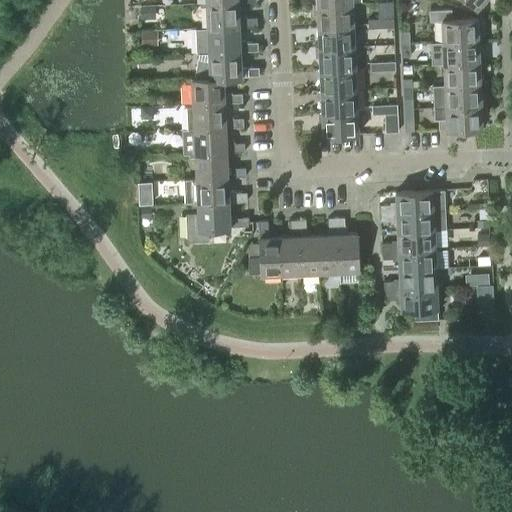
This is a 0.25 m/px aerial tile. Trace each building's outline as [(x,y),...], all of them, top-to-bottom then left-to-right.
[(239,16),(239,2),(207,3),(201,3),(201,7),(207,7),(208,28),(240,27),(247,27),(258,26),(258,17),(247,18),(247,16),(239,16)] [(354,25),(353,4),(318,5),(318,26),(354,25)] [(432,42),(432,43),(479,41),(478,18),(454,20),(454,10),(431,11),(431,22),(442,22),(443,42),(432,42)] [(394,17),(381,18),(382,27),(395,27),(394,17)] [(382,27),(381,18),(369,19),(369,27),(382,27)] [(355,46),(354,25),(318,26),(319,48),(355,46)] [(240,27),(208,28),(196,28),(197,53),(199,53),(209,52),(209,53),(241,52),(259,51),(258,42),(248,43),(248,41),(240,42),(240,27)] [(401,31),(402,44),(411,44),(410,31),(401,31)] [(480,63),(479,41),(432,43),(433,64),(444,64),(480,63)] [(412,56),(411,44),(402,44),(402,56),(412,56)] [(356,68),(355,46),(319,48),(320,69),(356,68)] [(242,67),(241,52),(209,53),(209,52),(199,53),(198,59),(197,58),(196,60),(198,60),(194,78),(210,77),(224,77),(242,76),(260,74),(260,66),(249,67),(242,67)] [(383,70),(383,61),(371,62),(371,71),(383,70)] [(396,61),(383,61),(383,70),(397,70),(396,61)] [(481,84),(480,63),(444,64),(445,85),(481,84)] [(357,89),(356,68),(320,69),(321,91),(357,89)] [(225,93),(224,77),(210,77),(194,78),(186,78),(186,83),(192,83),(193,104),(225,103),(243,102),(242,94),(231,94),(231,93),(225,93)] [(413,78),(404,78),(404,87),(413,87),(413,78)] [(482,106),(481,84),(445,85),(434,86),(435,108),(482,106)] [(414,99),(413,87),(404,87),(404,99),(414,99)] [(358,111),(357,89),(321,91),(322,112),(358,111)] [(225,103),(193,104),(187,104),(188,129),(226,128),(244,127),(244,119),(232,120),(232,118),(226,118),(225,103)] [(397,104),(385,105),(385,114),(398,113),(397,104)] [(385,114),(385,105),(372,105),(373,114),(385,114)] [(483,128),(482,106),(435,108),(435,118),(446,118),(446,130),(483,128)] [(359,133),(358,111),(322,112),(323,135),(359,133)] [(398,132),(398,113),(385,114),(386,133),(398,132)] [(405,132),(414,131),(413,119),(405,119),(405,132)] [(189,154),(227,153),(245,152),(245,143),(234,144),(234,142),(227,142),(226,128),(188,129),(188,130),(182,130),(183,155),(189,155),(189,154)] [(228,178),(227,153),(189,154),(189,155),(189,158),(195,158),(196,179),(228,178)] [(245,177),(246,177),(246,169),(234,169),(235,177),(245,177)] [(228,178),(196,179),(184,179),(185,204),(191,203),(230,202),(247,201),(247,193),(236,194),(236,192),(229,192),(228,178)] [(151,181),(139,182),(139,190),(151,189),(151,181)] [(380,205),(380,214),(446,210),(445,190),(395,193),(396,204),(380,205)] [(230,219),(230,202),(191,203),(191,208),(197,207),(198,211),(186,212),(188,240),(210,239),(209,229),(231,228),(238,228),(248,227),(248,218),(237,219),(230,219)] [(397,233),(435,231),(447,230),(446,210),(380,214),(380,221),(397,220),(397,233)] [(340,275),(337,217),(328,218),(329,234),(319,235),(321,271),(335,271),(335,275),(339,275),(340,275)] [(344,217),(337,217),(340,275),(339,275),(339,283),(359,282),(358,270),(359,270),(357,233),(347,233),(346,227),(344,227),(344,217)] [(301,277),(298,219),(290,220),(291,236),(279,236),(281,273),(297,272),(297,277),(301,277)] [(321,271),(319,235),(307,235),(306,219),(298,219),(301,277),(304,277),(304,272),(321,271)] [(281,273),(279,236),(268,237),(267,221),(259,221),(260,257),(248,258),(249,274),(261,273),(261,274),(281,273)] [(435,247),(435,231),(397,233),(397,243),(382,244),(382,253),(440,250),(440,247),(435,247)] [(440,253),(440,250),(382,253),(382,259),(399,259),(399,271),(436,269),(435,253),(440,253)] [(437,285),(436,269),(399,271),(399,281),(384,282),(384,291),(442,288),(441,284),(437,285)] [(493,285),(478,286),(479,318),(494,318),(493,285)] [(442,292),(442,288),(384,291),(384,297),(400,297),(401,310),(414,309),(415,321),(439,320),(438,308),(437,292),(442,292)]
